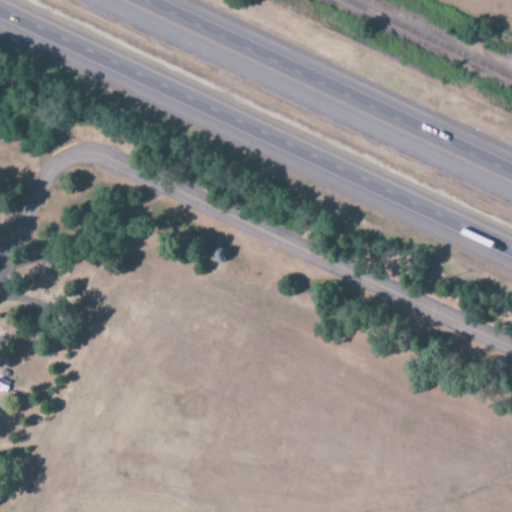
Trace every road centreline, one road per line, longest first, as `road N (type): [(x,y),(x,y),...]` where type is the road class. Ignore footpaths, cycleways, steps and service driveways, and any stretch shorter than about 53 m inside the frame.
road 1 (residential): [(0,258),(52,165),(73,158),(135,173),(511,355)]
road 2 (motorway): [(0,10),(511,250)]
road 3 (motorway): [(511,173),(143,0)]
